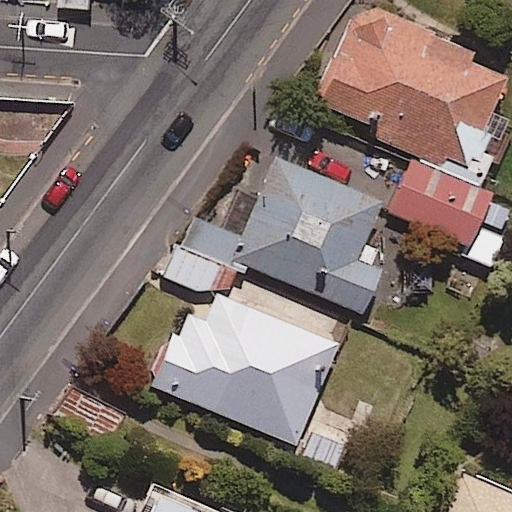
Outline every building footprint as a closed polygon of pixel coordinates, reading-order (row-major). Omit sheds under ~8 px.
[(55,0),(55,6),(87,9),(87,0),(55,0)] [(482,190),(507,124),(493,118),(508,82),(469,66),(474,52),(356,6),(317,107),(373,128),(369,137),(415,155),(392,212),(475,247),(496,196),(482,190)] [(383,210),(276,163),(242,241),(200,223),(192,242),(365,318),(390,261),(365,250),(383,210)] [(214,289),(225,294),(233,276),(217,269),(220,262),(178,243),(164,276),(211,297),(214,289)] [(339,350),(218,298),(204,330),(182,321),(154,388),(297,449),(339,350)] [(77,387),(56,415),(103,449),(123,421),(77,387)] [(511,511),(511,497),(462,475),(445,511),(511,511)] [(189,511),(152,496),(144,511),(189,511)]
